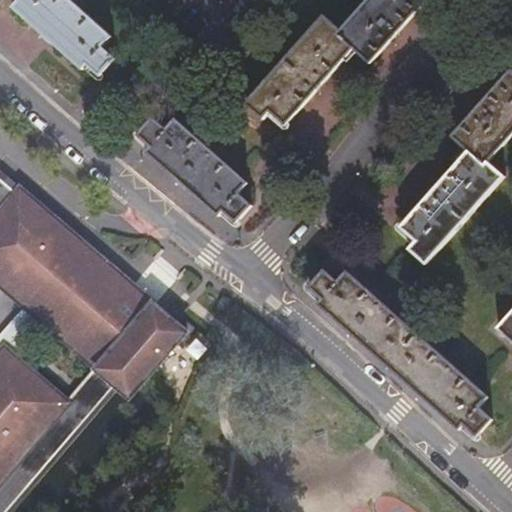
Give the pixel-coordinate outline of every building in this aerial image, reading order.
[(22,0),(13,11),(83,71),(88,67),(101,78),(116,61),(102,50),(111,39),(66,0),(22,0)] [(338,36),(355,51),(371,66),(430,0),(370,0),(341,33),(338,36)] [(338,36),(341,33),(325,18),(246,105),(264,121),(270,114),(286,128),(355,51),(338,36)] [(485,169),(489,164),(511,138),(511,72),(452,139),(469,155),(485,169)] [(247,187),(176,122),(167,132),(155,121),(138,138),(152,150),(148,155),(219,219),(223,214),(236,226),(253,209),(238,196),(247,187)] [(485,169),(469,155),(401,231),(416,244),(410,251),(427,268),(505,180),(489,164),(485,169)] [(7,349),(8,349),(4,345),(0,349),(0,511),(2,511),(111,387),(128,402),(186,335),(153,305),(149,309),(109,275),(110,274),(89,256),(88,257),(47,221),(48,220),(15,192),(14,193),(0,180),(0,289),(17,305),(22,310),(24,311),(33,301),(43,309),(53,318),(59,330),(62,337),(65,344),(95,372),(69,403),(7,349)] [(318,307),(461,431),(465,427),(477,439),(493,422),(479,410),(489,400),(348,274),(338,285),(326,273),(309,291),(323,302),(318,307)] [(22,310),(0,335),(0,349),(4,345),(8,349),(43,309),(33,301),(24,311),(22,310)] [(511,318),(499,332),(511,343),(511,318)]
